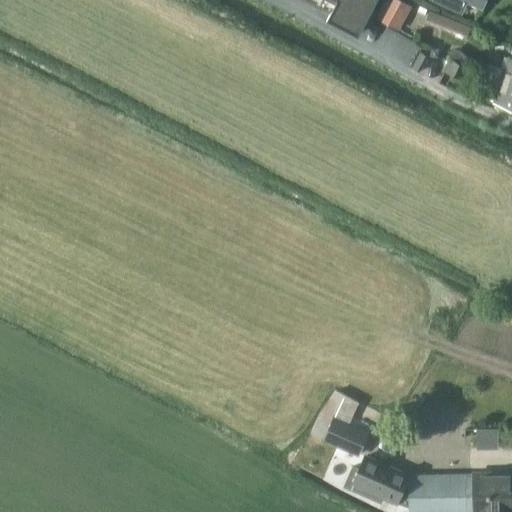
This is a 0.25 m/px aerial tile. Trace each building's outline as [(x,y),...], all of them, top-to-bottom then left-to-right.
[(304,0),(362,30),(377,0),(304,0)] [(400,0),(386,0),(377,19),(399,31),(412,6),(400,0)] [(428,0),(462,15),(466,4),(481,10),(482,7),(485,0),(428,0)] [(426,21),(467,38),(471,28),(430,11),(426,21)] [(511,50),(506,69),(488,63),(484,74),(511,83),(511,50)] [(420,74),(429,59),(421,55),(413,70),(420,74)] [(460,85),(469,69),(452,61),(443,77),(460,85)] [(511,107),(511,83),(484,74),(481,83),(499,89),(495,102),(511,107)] [(359,457),(370,434),(335,418),(325,441),(359,457)] [(353,465),(343,487),(381,503),(384,497),(398,503),(410,508),(410,501),(409,476),(366,457),(361,469),(353,465)] [(473,474),(409,476),(410,501),(410,508),(410,511),(473,511),(473,499),(491,499),(491,494),(511,493),(511,472),(473,473),(473,474)] [(491,499),(473,499),(473,511),(511,511),(511,493),(491,494),(491,499)]
